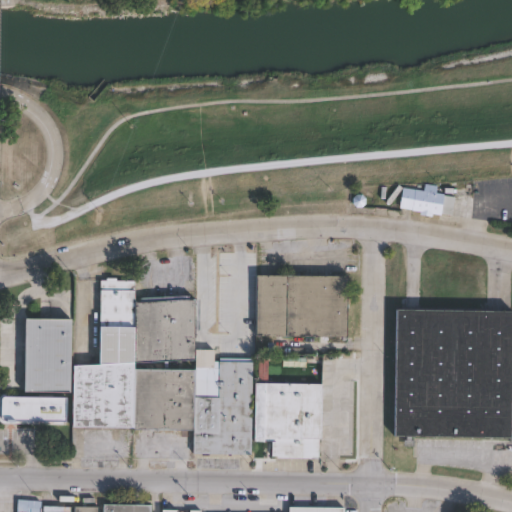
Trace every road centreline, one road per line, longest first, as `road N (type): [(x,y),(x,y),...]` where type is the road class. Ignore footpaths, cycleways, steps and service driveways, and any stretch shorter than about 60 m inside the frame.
road 1 (residential): [(511,244),(352,226),(134,242),(0,270)]
road 2 (residential): [(511,502),(405,484),(271,478),(0,484)]
road 3 (residential): [(374,511),(376,226)]
